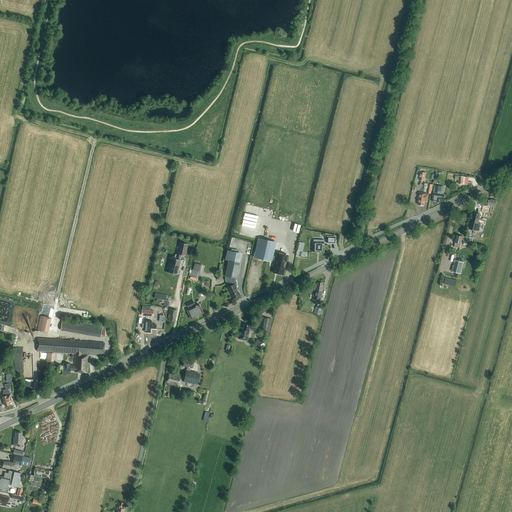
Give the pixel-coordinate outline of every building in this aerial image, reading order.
[(441,194),(442,187),(435,185),(434,193),(433,193),(431,201),(438,202),(439,199),(443,200),(444,194),(441,194)] [(419,192),(417,202),(419,202),(418,205),(424,206),(424,201),(425,201),(427,194),(419,192)] [(491,201),(486,199),(486,201),(484,201),(482,212),(489,214),(491,207),(490,207),(490,205),(495,206),(496,201),(491,200),(491,201)] [(474,211),(470,228),(479,230),(481,223),(478,222),(480,213),(474,211)] [(245,214),(243,221),(263,225),(264,223),(252,221),(253,216),(245,214)] [(287,228),(297,230),(298,222),(289,220),(287,228)] [(459,248),(461,244),(462,236),(457,235),(454,247),(459,248)] [(270,260),(274,240),(260,237),(256,257),(270,260)] [(188,244),(181,242),(178,253),(177,258),(172,257),(169,272),(177,274),(181,259),(180,259),(181,254),(185,255),(188,244)] [(313,242),(313,252),(323,252),(324,242),(313,242)] [(236,278),(239,263),(241,253),(227,250),(225,260),(229,261),(225,276),(225,279),(228,287),(227,287),(229,290),(228,291),(230,295),(231,295),(233,298),(234,298),(235,298),(238,297),(237,296),(239,295),(237,292),(238,291),(235,284),(237,283),(235,280),(236,278)] [(274,273),(282,275),(287,255),(278,253),(274,273)] [(461,274),(464,262),(454,260),(454,262),(454,265),(453,265),(451,272),(461,274)] [(198,278),(200,272),(191,269),(189,276),(198,278)] [(456,287),(457,281),(445,278),(444,284),(456,287)] [(320,301),(323,285),(322,285),(322,283),(317,282),(316,288),(315,287),(312,299),(320,301)] [(154,298),(164,300),(163,305),(168,307),(171,296),(155,293),(154,298)] [(192,307),(192,306),(195,305),(193,301),(186,304),(189,309),(187,310),(191,319),(203,313),(199,304),(192,307)] [(153,316),(153,311),(150,310),(151,307),(143,306),(142,310),(141,315),(153,316)] [(322,315),(324,309),(321,308),(316,306),(314,313),(320,315),(320,314),(322,315)] [(176,316),(177,310),(170,308),(168,314),(169,314),(168,318),(170,319),(169,320),(174,321),(175,315),(176,316)] [(48,333),(52,318),(40,315),(37,330),(48,333)] [(260,317),(258,328),(266,330),(269,318),(260,317)] [(152,322),(152,321),(145,320),(145,321),(144,323),(142,323),(142,328),(145,328),(144,332),(150,332),(151,328),(156,329),(156,325),(152,324),(152,322)] [(62,322),(60,330),(89,335),(90,333),(97,334),(96,336),(101,336),(103,329),(62,322)] [(249,329),(250,325),(243,324),(243,327),(240,327),(238,339),(248,340),(250,329),(249,329)] [(104,356),(105,343),(83,341),(38,338),(37,351),(75,354),(74,365),(71,365),(71,364),(63,363),(62,367),(62,375),(66,375),(66,374),(70,374),(70,370),(74,371),(74,372),(87,373),(88,355),(104,356)] [(265,349),(267,341),(258,339),(256,347),(265,349)] [(191,367),(192,361),(184,359),(183,366),(187,367),(186,370),(184,381),(193,384),(193,383),(197,384),(199,374),(196,373),(190,371),(190,367),(191,367)] [(179,385),(181,378),(169,375),(167,382),(179,385)] [(12,392),(11,388),(3,390),(4,392),(3,393),(3,395),(4,395),(5,396),(2,397),(5,406),(9,405),(9,403),(12,402),(9,392),(12,392)] [(22,446),(22,437),(21,437),(22,433),(15,432),(15,439),(14,439),(13,445),(22,446)] [(29,467),(31,458),(14,454),(13,463),(7,462),(4,461),(2,467),(10,468),(17,470),(18,464),(29,467)] [(19,487),(22,473),(9,470),(8,473),(6,473),(5,477),(0,477),(0,489),(8,491),(9,484),(11,485),(19,487)] [(3,497),(0,496),(0,504),(6,506),(6,505),(10,505),(11,502),(9,501),(10,498),(3,496),(3,497)] [(122,508),(124,503),(120,502),(119,504),(118,504),(115,511),(124,511),(125,509),(122,508)]
